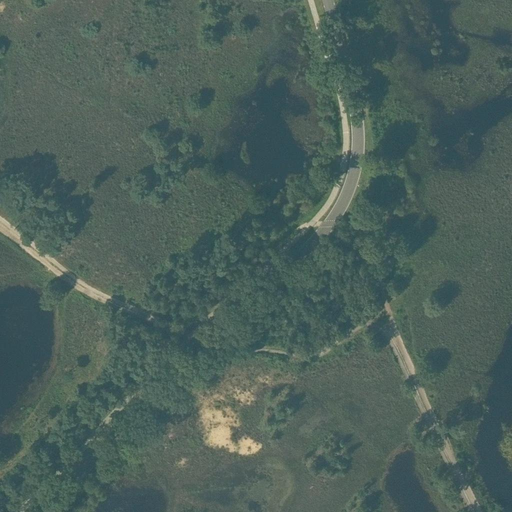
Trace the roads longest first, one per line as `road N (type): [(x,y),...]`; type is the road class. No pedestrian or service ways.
road 1 (tertiary): [(43,511),(334,218),(352,177),(357,122),(327,0)]
road 2 (unknown): [(308,0),(341,137),(332,190),(195,329),(89,282),(0,206)]
road 3 (unknown): [(477,511),(398,342),(360,235),(343,223)]
